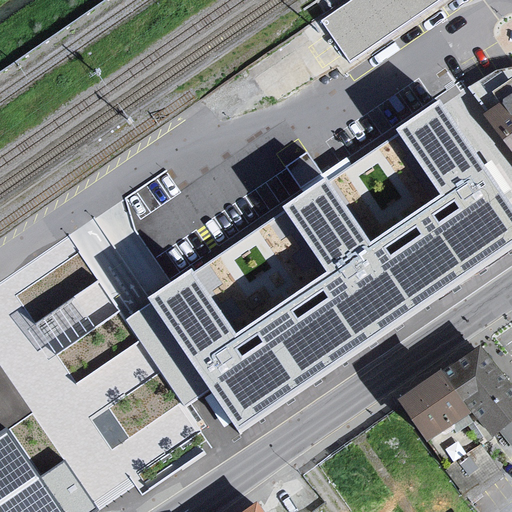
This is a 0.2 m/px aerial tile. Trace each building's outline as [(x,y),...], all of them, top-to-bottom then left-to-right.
[(359,0),(326,23),(350,59),(445,0),(359,0)] [(511,137),(511,71),(498,72),(475,88),(511,137)] [(511,202),(441,103),(122,319),(214,455),(511,254),(511,202)] [(103,278),(34,322),(54,353),(123,308),(103,278)] [(511,392),(485,353),(410,405),(441,450),(483,422),(498,443),(511,433),(511,392)] [(0,433),(0,511),(70,511),(11,426),(0,433)] [(274,511),(266,500),(248,511),(274,511)]
